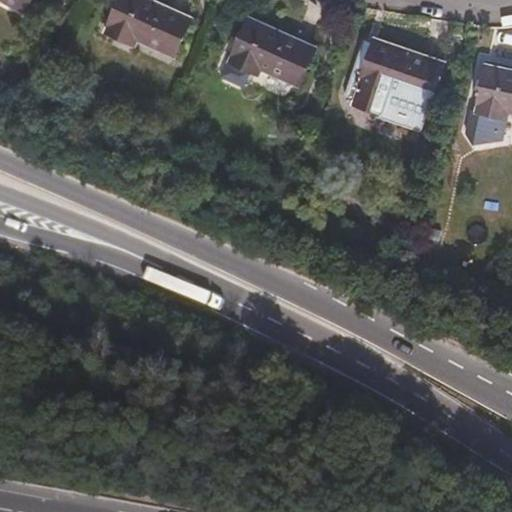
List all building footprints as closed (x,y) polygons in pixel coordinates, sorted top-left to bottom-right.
[(36,0),(0,0),(29,15),(36,0)] [(195,24),(139,0),(127,0),(111,37),(141,51),(144,47),(179,62),(195,24)] [(304,90),(320,54),(252,24),(234,66),(264,80),(267,74),(304,90)] [(434,104),(447,65),(376,42),(363,86),(393,98),(397,91),(434,104)] [(511,72),(490,68),(480,112),(511,120),(511,118),(511,72)]
